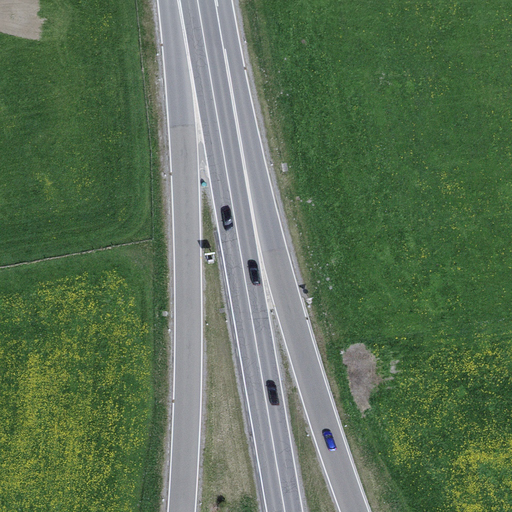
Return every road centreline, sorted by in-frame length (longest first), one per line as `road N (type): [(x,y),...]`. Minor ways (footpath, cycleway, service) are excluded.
road 1 (trunk): [(355,511),(203,0)]
road 2 (trunk): [(197,0),(285,511)]
road 3 (trunk): [(179,0),(189,330),(181,511)]
